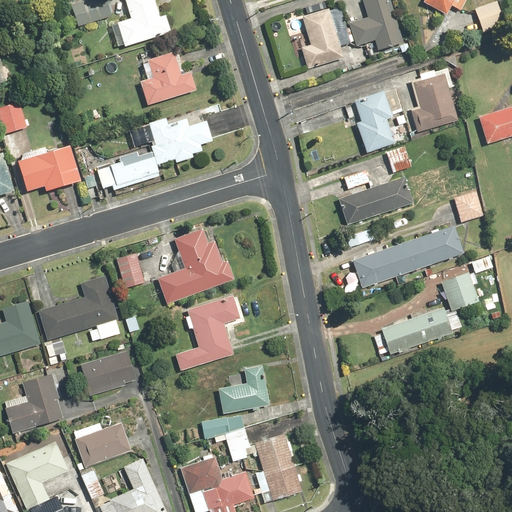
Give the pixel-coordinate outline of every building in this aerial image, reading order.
[(106,0),(78,0),(69,3),(76,29),(111,19),(106,0)] [(153,0),(123,0),(129,20),(110,25),(117,49),(170,34),(165,16),(159,18),(153,0)] [(391,0),(363,0),(361,1),(367,18),(348,24),(355,46),(374,40),(377,52),(405,43),(391,0)] [(422,0),(421,2),(446,14),(451,6),(460,11),(465,0),(422,0)] [(496,3),(474,10),(482,33),(504,26),(496,3)] [(340,47),(351,44),(347,29),(336,32),(330,9),(302,16),(310,45),(301,47),(307,70),(344,61),(340,47)] [(195,92),(189,70),(179,73),(175,57),(173,51),(140,60),(146,79),(139,80),(147,106),(195,92)] [(457,122),(449,90),(452,89),(446,67),(419,75),(420,80),(412,82),(418,107),(410,109),(416,132),(457,122)] [(115,86),(106,89),(112,103),(121,99),(115,86)] [(367,102),(355,105),(360,122),(355,124),(365,154),(394,145),(386,119),(391,118),(383,93),(366,98),(367,102)] [(18,103),(0,107),(0,123),(3,135),(25,129),(18,103)] [(511,107),(478,117),(487,144),(511,136),(511,107)] [(165,120),(142,126),(146,144),(153,142),(154,145),(151,146),(155,165),(175,160),(175,162),(191,158),(191,155),(201,153),(199,145),(211,142),(206,121),(188,125),(187,119),(166,124),(165,120)] [(80,182),(70,146),(47,152),(46,149),(20,156),(22,161),(17,162),(25,192),(44,187),(45,192),(80,182)] [(406,147),(385,152),(392,175),(412,170),(406,147)] [(120,163),(96,170),(101,188),(110,186),(112,192),(158,179),(151,152),(137,155),(136,152),(119,157),(120,163)] [(0,196),(13,192),(2,154),(0,154),(0,196)] [(365,171),(344,179),(348,190),(369,183),(365,171)] [(94,172),(84,174),(88,189),(98,187),(94,172)] [(406,178),(338,199),(346,226),(414,205),(406,178)] [(477,193),(454,198),(460,223),(483,217),(477,193)] [(453,227),(352,261),(362,289),(462,255),(453,227)] [(185,269),(157,278),(165,302),(233,280),(226,261),(222,262),(215,240),(208,242),(203,229),(175,238),(185,269)] [(138,253),(116,258),(123,290),(145,285),(138,253)] [(490,256),(469,262),(473,273),(493,267),(490,256)] [(467,272),(440,282),(451,311),(478,302),(467,272)] [(41,309),(38,310),(46,341),(95,328),(98,340),(122,334),(107,274),(80,281),(84,298),(41,309)] [(180,370),(231,354),(228,343),(237,340),(233,326),(245,322),(237,297),(234,298),(233,294),(187,309),(189,315),(184,317),(188,331),(193,329),(198,347),(175,354),(180,370)] [(0,354),(41,344),(29,301),(2,308),(6,322),(0,323),(0,354)] [(452,333),(444,307),(380,328),(381,332),(374,335),(380,354),(388,351),(389,353),(452,333)] [(136,314),(125,317),(130,332),(140,329),(136,314)] [(124,351),(80,366),(90,397),(124,386),(122,381),(132,377),(124,351)] [(247,383),(217,389),(223,414),(271,403),(265,374),(263,374),(261,365),(244,369),(247,383)] [(26,396),(4,401),(12,433),(62,422),(51,374),(23,380),(26,396)] [(241,428),(239,412),(200,418),(202,435),(241,428)] [(100,424),(72,432),(83,468),(131,452),(122,422),(101,429),(100,424)] [(244,428),(215,436),(216,442),(225,439),(232,463),(247,458),(246,455),(257,452),(262,471),(255,473),(262,504),(302,493),(286,433),(248,443),(244,428)] [(55,442),(6,464),(27,510),(51,499),(43,482),(68,471),(55,442)] [(167,511),(142,457),(121,466),(132,490),(100,504),(103,511),(167,511)] [(216,457),(181,467),(193,511),(235,511),(233,504),(253,498),(246,471),(222,478),(216,457)] [(94,470),(81,474),(90,499),(103,494),(94,470)] [(0,511),(17,511),(0,472),(0,511)]
